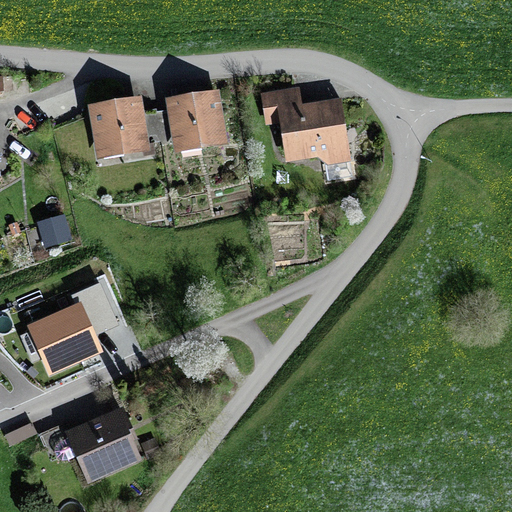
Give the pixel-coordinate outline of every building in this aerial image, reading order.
[(314,152),(324,160),(332,149),(343,147),(336,105),(298,112),(294,91),(262,97),(266,123),(282,120),(289,157),(314,152)] [(161,143),(179,141),(180,146),(220,139),(214,98),(173,103),(174,108),(156,111),(161,141),(161,143)] [(136,103),(95,109),(102,151),(161,141),(156,111),(155,109),(137,111),(136,103)] [(46,222),(50,233),(43,235),(46,245),(68,237),(61,217),(46,222)] [(96,349),(90,337),(118,325),(100,284),(72,296),(78,310),(34,329),(52,369),(96,349)] [(59,442),(54,446),(53,452),(55,458),(61,462),(67,461),(79,456),(89,478),(134,458),(126,441),(129,435),(120,414),(70,435),(71,437),(59,442)]
